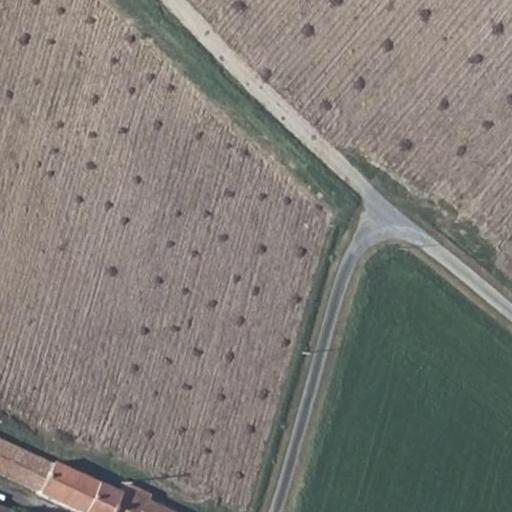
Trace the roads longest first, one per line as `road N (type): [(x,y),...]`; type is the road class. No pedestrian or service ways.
road 1 (unclassified): [(511,315),(411,235),(380,232),(361,244),(346,266),(277,511)]
road 2 (track): [(380,232),(352,178),(173,0)]
